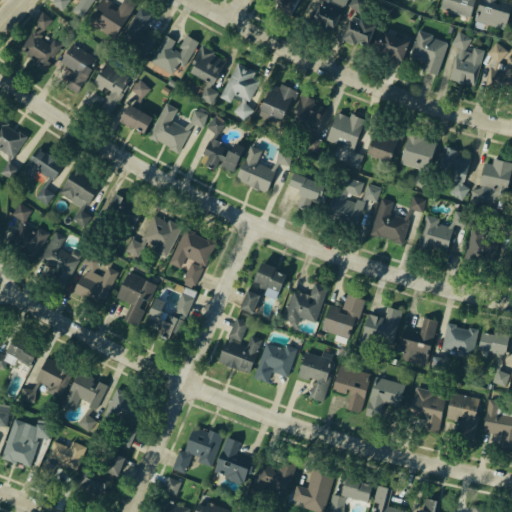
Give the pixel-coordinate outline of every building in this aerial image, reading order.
[(81,17),(93,0),(50,0),(50,1),(62,10),(68,0),(77,0),(71,9),(81,17)] [(130,0),(135,3),(112,38),(93,25),(102,11),(94,6),(98,0),(104,0),(109,3),(107,6),(115,11),(121,0),(130,0)] [(292,0),(283,12),(267,0),(292,0)] [(345,0),(333,29),(308,19),(316,0),(323,3),(324,0),(345,0)] [(371,21),(363,41),(354,37),(352,42),(339,37),(347,18),(356,23),(358,17),(357,11),(348,4),(350,0),(366,0),(361,7),(363,18),(371,21)] [(442,0),(440,7),(470,17),(475,0),(442,0)] [(481,0),(499,0),(511,4),(504,25),(476,17),(481,0)] [(388,5),(395,8),(392,15),(385,12),(388,5)] [(143,60),(158,37),(149,31),(147,35),(140,30),(151,14),(140,7),(116,43),(143,60)] [(31,21),(39,10),(52,20),(43,30),(37,34),(41,37),(40,39),(49,45),(53,39),(62,45),(44,71),(32,63),(36,58),(19,47),(30,30),(34,32),(40,28),(31,21)] [(407,39),(400,60),(367,48),(374,28),(407,39)] [(446,43),(435,74),(422,69),(425,61),(408,56),(417,29),(432,34),(430,38),(446,43)] [(450,43),(458,30),(471,38),(463,50),(471,52),(472,48),(483,51),(474,85),(449,78),(459,48),(450,43)] [(184,66),(179,63),(173,74),(150,61),(165,34),(175,40),(171,47),(181,52),(182,49),(179,47),(186,34),(198,41),(184,66)] [(495,59),(486,52),(495,41),(507,51),(499,62),(497,68),(503,70),(507,56),(511,56),(511,94),(478,86),(483,65),(493,68),(495,59)] [(73,42),(98,59),(75,93),(65,86),(73,74),(58,64),(73,42)] [(201,43),(214,50),(212,53),(225,61),(213,84),(212,83),(209,86),(218,92),(211,105),(197,97),(205,84),(207,82),(187,70),(201,43)] [(128,77),(119,91),(124,93),(111,113),(99,106),(109,89),(103,85),(101,90),(91,84),(104,62),(128,77)] [(259,80),(249,101),(245,99),(245,102),(254,110),(248,116),(237,105),(240,101),(242,97),(234,94),(230,102),(220,97),(237,62),(254,70),(251,76),(259,80)] [(135,65),(141,69),(135,78),(129,75),(135,65)] [(169,78),(176,81),(173,86),(167,82),(169,78)] [(117,119),(143,133),(151,116),(139,110),(141,97),(150,89),(140,79),(130,88),(138,95),(134,106),(126,102),(117,119)] [(299,92),(285,121),(258,108),(269,83),(278,87),(280,83),(299,92)] [(163,85),(170,89),(166,95),(160,91),(163,85)] [(326,110),(316,130),(315,131),(312,137),(321,141),(317,154),(303,149),(308,136),(310,132),(288,122),(300,95),(313,101),(312,104),(326,110)] [(147,137),(156,142),(157,140),(169,147),(168,148),(177,153),(190,130),(188,129),(192,124),(202,127),(207,114),(193,110),(189,123),(184,127),(171,121),(177,109),(165,103),(147,137)] [(364,116),(353,150),(362,154),(357,167),(345,162),(349,151),(349,149),(324,139),(335,111),(349,116),(350,111),(364,116)] [(0,117),(7,123),(6,124),(17,132),(18,130),(26,136),(10,157),(9,156),(9,163),(18,169),(11,180),(0,172),(0,170),(6,161),(6,155),(0,149),(0,117)] [(230,172),(242,147),(231,142),(227,150),(225,149),(221,156),(219,155),(223,148),(215,144),(217,142),(212,140),(215,135),(224,126),(214,117),(205,127),(213,133),(210,139),(208,137),(200,154),(206,156),(201,165),(212,170),(217,160),(221,162),(219,166),(230,172)] [(404,132),(398,149),(394,148),(389,163),(364,154),(376,122),(404,132)] [(436,144),(428,168),(422,166),(423,172),(430,177),(422,189),(411,182),(418,172),(417,167),(399,162),(408,132),(422,137),(421,139),(436,144)] [(443,145),(457,148),(456,152),(471,157),(465,180),(461,183),(468,188),(461,200),(449,192),(454,184),(458,179),(451,177),(452,173),(436,168),(443,145)] [(62,164),(51,180),(50,179),(44,188),(53,194),(46,204),(34,196),(47,176),(36,168),(29,177),(19,171),(35,146),(62,164)] [(278,152),(291,154),(289,167),(278,165),(274,172),(275,173),(266,194),(234,180),(249,146),(261,151),(256,164),(270,171),(276,162),(278,152)] [(484,156),(511,162),(505,195),(494,193),(495,191),(485,189),(487,198),(473,201),(471,189),(479,188),(478,188),(484,156)] [(78,207),(79,208),(80,206),(57,192),(70,170),(98,186),(84,208),(83,207),(81,209),(89,214),(81,225),(71,218),(78,207)] [(288,184),(298,189),(297,193),(301,195),(297,204),(308,209),(312,199),(322,203),(330,186),(294,171),(288,184)] [(342,172),(326,215),(359,226),(368,198),(366,198),(369,195),(379,199),(383,187),(370,183),(366,194),(364,198),(359,196),(358,200),(348,197),(350,191),(360,194),(366,180),(342,172)] [(112,191),(121,196),(119,200),(125,203),(128,199),(143,207),(125,241),(94,225),(112,191)] [(383,199),(396,203),(393,214),(408,219),(415,197),(427,201),(423,213),(415,211),(404,246),(372,236),(383,199)] [(33,260),(48,233),(36,226),(34,230),(23,223),(23,221),(30,210),(18,201),(10,213),(19,219),(20,222),(5,244),(33,260)] [(447,226),(451,221),(454,209),(468,213),(464,226),(454,223),(451,227),(445,249),(425,244),(424,249),(415,247),(425,214),(437,217),(435,222),(447,226)] [(181,226),(165,256),(152,250),(155,244),(145,239),(137,255),(124,248),(129,238),(140,243),(143,237),(140,236),(151,214),(166,222),(167,219),(181,226)] [(500,221),(511,225),(508,236),(499,234),(497,235),(499,236),(492,265),(462,258),(469,228),(493,234),(497,231),(500,221)] [(185,228),(215,242),(204,265),(201,264),(200,266),(202,267),(194,285),(192,284),(190,287),(183,283),(184,281),(183,280),(192,262),(198,265),(199,263),(185,256),(180,267),(169,262),(185,228)] [(63,285),(51,277),(57,267),(39,256),(54,230),(65,237),(59,247),(68,253),(71,248),(81,253),(78,258),(78,259),(63,285)] [(117,273),(101,306),(71,291),(80,275),(81,276),(89,267),(82,260),(90,252),(101,262),(91,271),(101,276),(106,268),(117,273)] [(285,276),(278,292),(269,289),(267,295),(261,293),(260,296),(252,313),(239,308),(246,290),(248,291),(259,262),(274,268),(272,271),(285,276)] [(127,270),(156,284),(147,302),(141,299),(137,307),(143,310),(136,325),(123,319),(131,303),(115,295),(127,270)] [(327,287),(315,321),(299,316),(296,325),(280,319),(290,287),(310,294),(314,282),(327,287)] [(183,319),(186,321),(177,341),(157,332),(159,326),(155,324),(154,327),(142,322),(154,296),(165,302),(164,306),(173,310),(181,293),(193,299),(183,319)] [(364,300),(356,326),(352,325),(348,338),(320,329),(328,304),(342,309),(346,294),(364,300)] [(401,311),(390,347),(360,338),(367,314),(384,319),(387,307),(401,311)] [(226,339),(228,340),(229,337),(228,337),(236,318),(249,324),(241,342),(233,338),(232,341),(247,347),(251,335),(263,340),(250,373),(217,360),(226,339)] [(437,322),(427,367),(399,360),(401,353),(396,352),(401,330),(419,334),(423,318),(437,322)] [(446,322),(478,329),(471,360),(457,357),(458,349),(447,347),(447,353),(450,353),(448,369),(432,366),(434,351),(443,352),(443,346),(441,346),(446,322)] [(499,371),(509,374),(504,387),(491,382),(495,370),(495,352),(477,348),(481,330),(509,336),(505,354),(500,353),(499,371)] [(0,354),(4,355),(6,351),(3,350),(11,333),(38,346),(29,363),(16,356),(12,364),(4,360),(2,369),(0,368),(0,354)] [(266,343),(284,350),(285,345),(297,349),(287,377),(272,372),(268,384),(253,379),(266,343)] [(306,352),(332,361),(327,377),(331,378),(323,403),(309,399),(314,382),(298,377),(306,352)] [(60,395),(72,371),(45,359),(34,379),(36,380),(30,388),(20,388),(19,400),(34,401),(35,389),(34,389),(39,381),(50,386),(49,389),(60,395)] [(340,368),(371,377),(360,414),(346,409),(350,396),(333,391),(340,368)] [(97,380),(107,385),(94,409),(92,408),(87,414),(96,421),(87,432),(75,423),(88,406),(86,405),(88,402),(78,397),(73,409),(61,404),(78,369),(92,376),(86,387),(92,390),(97,380)] [(375,379),(405,387),(399,408),(384,403),(381,412),(366,408),(375,379)] [(113,387),(146,402),(135,425),(131,424),(131,426),(136,428),(128,446),(115,441),(122,423),(127,424),(128,422),(102,409),(113,387)] [(413,390),(446,398),(436,437),(423,434),(427,419),(407,414),(413,390)] [(452,391),(480,398),(476,413),(478,413),(474,433),(457,429),(459,421),(446,418),(452,391)] [(488,398),(511,402),(511,452),(498,450),(501,434),(481,430),(488,398)] [(0,452),(12,418),(24,422),(20,434),(33,439),(34,435),(35,422),(49,424),(48,437),(37,436),(36,440),(38,441),(28,466),(0,455),(0,452)] [(222,434),(210,466),(198,462),(200,456),(183,449),(193,423),(222,434)] [(251,460),(242,484),(212,473),(225,439),(239,444),(235,454),(251,460)] [(51,456),(48,462),(54,465),(50,473),(38,467),(42,459),(45,460),(54,440),(70,447),(73,442),(86,448),(75,470),(63,464),(64,462),(51,456)] [(177,448),(190,453),(183,472),(170,467),(177,448)] [(110,451),(122,456),(114,475),(101,469),(110,451)] [(292,463),(282,492),(252,482),(259,461),(278,468),(281,460),(292,463)] [(85,467),(112,481),(103,500),(76,486),(85,467)] [(332,476),(323,510),(287,500),(292,483),(306,486),(311,470),(332,476)] [(162,489),(168,475),(179,480),(173,494),(165,491),(163,499),(186,508),(184,511),(149,511),(155,497),(159,498),(162,489)] [(342,495),(339,494),(343,476),(371,483),(366,501),(345,496),(342,503),(342,511),(329,511),(329,503),(332,493),(341,496),(342,495)] [(369,511),(376,484),(391,488),(387,505),(403,509),(402,511),(369,511)] [(231,511),(232,510),(207,500),(205,505),(196,502),(191,511),(231,511)] [(419,511),(423,501),(439,507),(436,511),(419,511)]
